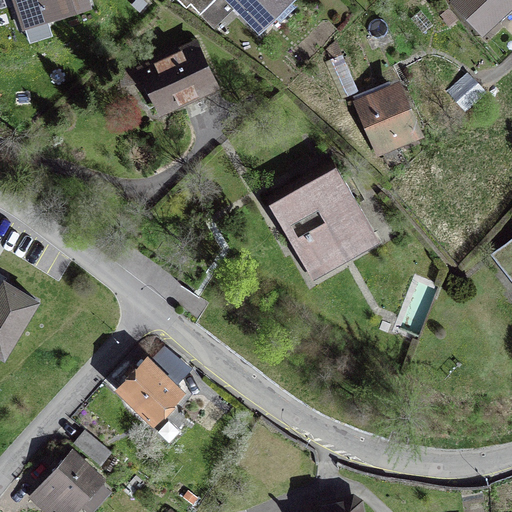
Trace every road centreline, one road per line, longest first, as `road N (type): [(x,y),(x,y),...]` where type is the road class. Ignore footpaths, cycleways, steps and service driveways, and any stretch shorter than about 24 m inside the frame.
road 1 (residential): [(142,311),(306,424),(365,451),(429,465),(511,454)]
road 2 (residential): [(0,491),(142,311)]
road 3 (residential): [(0,211),(142,311)]
